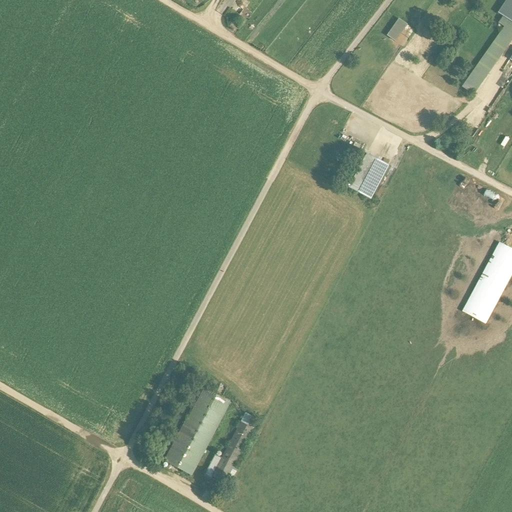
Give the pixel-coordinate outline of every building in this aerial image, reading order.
[(511,0),(507,0),(498,13),(502,16),(511,22),(511,0)] [(511,22),(502,16),(498,24),(503,29),(475,69),(486,76),(509,43),(511,39),(511,22)] [(409,24),(399,17),(387,34),(397,41),(409,24)] [(475,69),(464,86),(475,93),(486,76),(475,69)] [(389,165),(367,154),(348,188),(370,200),(389,165)] [(450,207),(463,212),(467,203),(453,198),(450,207)] [(511,274),(511,250),(499,244),(462,311),(485,324),(511,274)] [(203,389),(165,462),(191,475),(229,403),(203,389)] [(258,420),(246,414),(241,423),(253,429),(258,420)] [(222,459),(212,477),(224,483),(253,429),(241,423),(222,459)] [(215,456),(205,476),(211,479),(212,477),(222,459),(215,456)]
